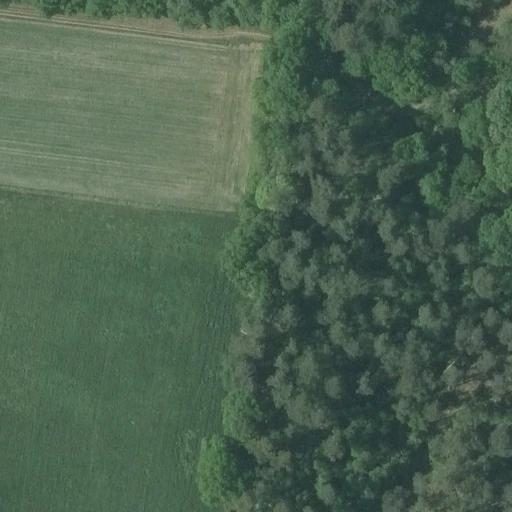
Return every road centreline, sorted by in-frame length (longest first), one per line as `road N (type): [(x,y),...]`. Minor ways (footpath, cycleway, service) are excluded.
road 1 (track): [(244,511),(262,356),(278,292),(296,48)]
road 2 (track): [(406,121),(270,36),(0,3)]
